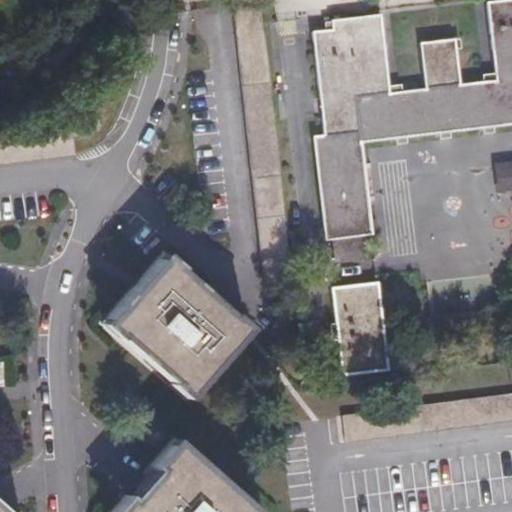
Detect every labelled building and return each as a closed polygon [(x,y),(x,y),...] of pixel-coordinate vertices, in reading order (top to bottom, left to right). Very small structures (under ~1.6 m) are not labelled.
[(266,280),(294,276),(263,29),(259,0),(238,0),(230,1),(266,280)] [(330,30),(310,32),(323,135),(312,137),(325,239),(331,238),(335,264),(365,260),(362,233),(372,232),(362,142),(511,123),(511,0),(495,0),(486,1),(495,80),(460,83),(454,39),(419,44),(424,89),(389,93),(380,15),(328,21),(330,30)] [(98,94),(86,96),(87,106),(99,105),(98,94)] [(79,129),(0,137),(0,165),(82,157),(79,129)] [(194,392),(246,332),(235,322),(235,320),(205,293),(179,270),(181,266),(165,252),(132,289),(107,317),(124,331),(121,335),(175,382),(178,379),(194,392)] [(379,281),(332,288),(343,374),(390,368),(379,281)] [(511,394),(347,414),(350,440),(490,424),(511,421),(511,394)] [(251,511),(248,509),(251,504),(193,453),(195,451),(178,436),(153,463),(165,473),(157,482),(141,502),(130,494),(114,511),(251,511)]
